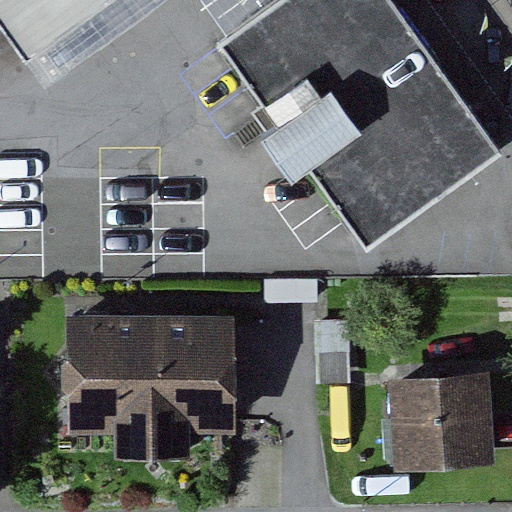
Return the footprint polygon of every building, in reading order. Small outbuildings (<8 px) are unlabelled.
[(120,0),(0,0),(0,10),(37,61),(120,0)] [(193,0),(196,4),(222,39),(275,0),(193,0)] [(394,0),(275,0),(222,39),(370,241),(501,145),(394,0)] [(238,322),(72,329),(77,438),(129,436),(130,464),(194,461),(192,430),(243,428),(238,322)] [(497,379),(404,383),(408,472),(500,468),(497,379)]
